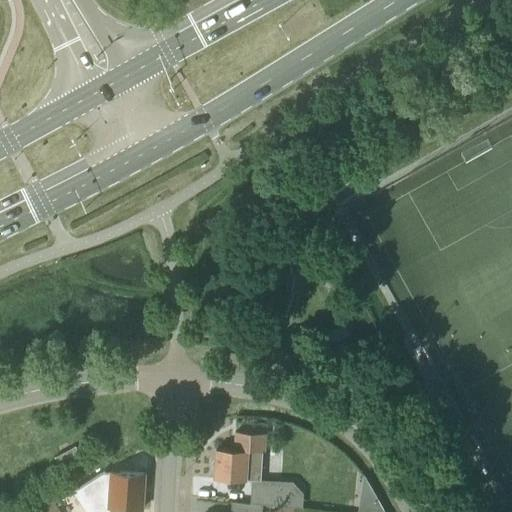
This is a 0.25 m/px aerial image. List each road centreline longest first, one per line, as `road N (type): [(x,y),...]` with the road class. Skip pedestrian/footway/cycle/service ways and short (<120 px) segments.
road 1 (primary): [(145,154),(399,0)]
road 2 (tertiary): [(409,511),(372,449),(340,415),(295,393),(175,380)]
road 3 (tertiary): [(175,380),(98,380),(0,399)]
road 4 (primary): [(0,228),(145,154)]
road 5 (primary): [(264,0),(134,71)]
road 6 (residential): [(169,511),(175,380)]
